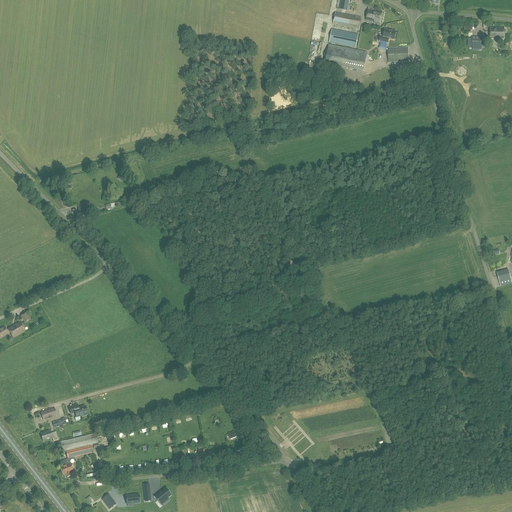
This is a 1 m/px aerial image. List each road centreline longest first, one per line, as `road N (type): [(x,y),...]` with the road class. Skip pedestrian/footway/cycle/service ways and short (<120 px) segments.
road 1 (unclassified): [(310,511),(275,446),(0,153)]
road 2 (track): [(27,182),(427,81)]
road 3 (unclassified): [(511,354),(408,9)]
